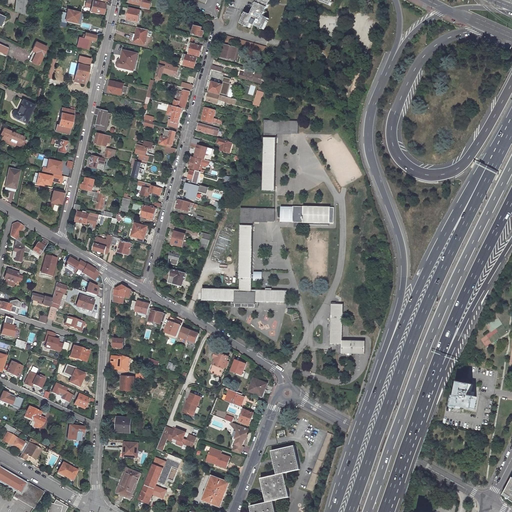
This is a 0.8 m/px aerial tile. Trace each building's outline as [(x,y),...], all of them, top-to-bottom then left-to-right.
[(16,0),(15,11),(17,12),(20,13),(27,16),(28,0),(16,0)] [(90,10),(103,13),(105,4),(92,1),(92,0),(86,0),(85,6),(90,7),(90,10)] [(130,0),(130,3),(141,5),(140,8),(153,10),(154,3),(152,3),(152,0),(130,0)] [(241,24),(250,27),(251,24),(263,29),(268,18),(263,16),(269,0),(321,0),(330,3),(330,0),(256,0),(250,15),(246,13),(241,24)] [(81,11),(67,8),(66,12),(64,20),(67,21),(78,23),(81,11)] [(141,11),(129,9),(127,19),(127,20),(127,23),(133,25),(134,21),(138,22),(141,11)] [(64,20),(66,12),(61,11),(58,26),(65,27),(67,21),(64,20)] [(17,19),(24,22),(27,16),(20,13),(17,19)] [(204,29),(194,26),(192,34),(202,37),(204,29)] [(145,44),(148,30),(138,27),(134,42),(145,44)] [(97,35),(85,32),(83,37),(83,38),(91,40),(95,41),(97,35)] [(76,47),(89,50),(91,40),(83,38),(83,37),(79,36),(76,47)] [(224,42),(247,48),(263,52),(265,46),(226,36),(224,42)] [(199,57),(202,46),(204,47),(206,41),(195,38),(191,37),(190,43),(191,43),(188,54),(199,57)] [(46,47),(36,42),(32,50),(36,52),(32,62),(38,65),(46,47)] [(8,47),(0,43),(0,52),(6,56),(8,47)] [(221,57),(228,59),(233,61),(236,48),(225,45),(221,57)] [(134,70),(137,55),(124,52),(121,61),(120,61),(119,61),(118,63),(118,65),(118,66),(119,67),(120,67),(134,70)] [(197,57),(186,55),(183,65),(194,68),(197,57)] [(160,80),(164,67),(165,67),(168,66),(169,63),(160,61),(158,66),(155,79),(160,80)] [(90,66),(77,63),(74,75),(86,78),(87,78),(90,66)] [(246,79),(261,83),(263,76),(256,74),(255,77),(240,73),(239,77),(246,79)] [(86,78),(74,75),(73,81),(85,84),(86,78)] [(123,84),(111,81),(109,92),(121,95),(123,84)] [(227,86),(211,81),(209,91),(224,95),(227,86)] [(184,109),(188,92),(181,90),(181,92),(177,91),(175,100),(174,100),(172,106),(182,108),(183,109),(184,109)] [(219,95),(208,93),(208,95),(207,99),(217,102),(218,99),(230,102),(231,98),(230,98),(219,95)] [(33,104),(22,99),(17,111),(16,110),(15,111),(14,111),(13,112),(12,113),(12,114),(12,115),(12,116),(14,117),(25,122),(33,104)] [(172,116),(171,122),(169,121),(167,126),(177,128),(182,108),(172,106),(171,105),(170,105),(169,105),(167,114),(172,116)] [(62,107),(58,124),(56,131),(68,134),(70,127),(73,110),(62,107)] [(216,111),(205,108),(202,120),(212,123),(213,121),(214,118),(216,111)] [(107,113),(101,112),(101,110),(97,109),(95,115),(99,116),(97,127),(106,129),(107,125),(105,125),(107,113)] [(296,121),(264,120),(262,190),(275,190),(276,133),(296,133),(296,121)] [(212,127),(199,123),(197,130),(206,132),(217,135),(219,129),(212,127)] [(23,137),(12,131),(11,132),(9,131),(9,130),(2,127),(0,131),(0,133),(3,135),(2,137),(0,140),(5,142),(12,145),(13,143),(22,147),(25,141),(22,139),(23,137)] [(168,138),(163,137),(161,137),(159,145),(166,146),(168,147),(170,147),(170,146),(172,146),(175,132),(170,131),(169,133),(168,133),(167,134),(169,134),(168,138)] [(95,145),(105,147),(106,143),(108,137),(97,134),(96,138),(94,137),(93,140),(96,140),(95,145)] [(58,147),(57,150),(63,152),(66,141),(59,139),(58,146),(57,145),(58,140),(56,140),(55,144),(55,146),(58,147)] [(226,148),(228,143),(230,144),(230,142),(218,139),(217,143),(221,144),(220,151),(226,153),(230,154),(231,149),(229,149),(226,148)] [(153,143),(140,140),(135,159),(136,160),(147,162),(149,156),(146,156),(147,148),(151,149),(153,143)] [(212,149),(198,145),(191,143),(190,146),(197,148),(194,157),(202,159),(204,160),(206,152),(211,154),(211,151),(212,149)] [(106,149),(105,155),(103,154),(102,157),(110,159),(112,150),(106,149)] [(194,157),(192,156),(190,167),(189,168),(200,171),(202,164),(206,166),(209,164),(210,161),(204,160),(202,159),(194,157)] [(105,160),(92,157),(89,171),(96,172),(97,169),(104,171),(105,164),(104,164),(105,160)] [(42,167),(41,171),(60,175),(60,171),(59,170),(60,165),(59,164),(59,161),(47,159),(45,167),(42,167)] [(141,162),(136,161),(136,160),(135,159),(133,159),(132,164),(131,166),(134,167),(133,172),(138,173),(139,169),(143,170),(144,164),(141,163),(141,162)] [(19,170),(8,167),(7,172),(8,172),(6,182),(4,181),(3,188),(14,191),(19,170)] [(93,187),(95,180),(87,178),(86,179),(85,185),(79,184),(78,189),(89,191),(89,188),(93,189),(93,187)] [(198,187),(187,183),(185,189),(190,191),(188,198),(195,200),(198,187)] [(161,189),(152,187),(153,185),(151,184),(150,188),(142,187),(141,194),(148,196),(150,191),(152,192),(160,194),(161,189)] [(62,200),(64,192),(58,191),(53,189),(50,202),(56,203),(56,202),(60,203),(61,200),(62,200)] [(102,210),(104,200),(104,199),(105,195),(89,191),(88,196),(94,197),(93,201),(97,202),(96,209),(102,210)] [(122,198),(120,205),(119,209),(127,211),(130,199),(122,197),(122,198)] [(183,200),(178,199),(176,208),(188,211),(190,204),(193,205),(193,203),(183,201),(183,200)] [(156,209),(144,206),(141,216),(153,220),(156,209)] [(275,221),(275,209),(241,208),(241,228),(239,289),(210,288),(202,288),(202,300),(209,301),(231,301),(234,301),(234,303),(255,304),(255,302),(259,302),(287,302),(287,290),(270,290),(270,289),(265,289),(252,289),(253,221),(275,221)] [(334,208),(282,208),(282,223),(334,224),(334,208)] [(82,213),(78,212),(76,221),(89,224),(89,222),(94,223),(93,227),(96,228),(97,224),(97,221),(98,218),(98,217),(99,215),(82,211),(82,213)] [(9,236),(16,240),(24,227),(17,222),(12,224),(9,236)] [(130,235),(143,239),(147,226),(145,226),(134,223),(130,235)] [(202,239),(198,251),(204,253),(212,233),(206,231),(203,239),(202,239)] [(184,235),(174,232),(171,244),(181,247),(184,235)] [(93,249),(105,252),(108,252),(110,243),(112,236),(112,235),(108,234),(106,239),(97,236),(96,240),(93,249)] [(122,238),(112,236),(110,243),(114,244),(114,240),(121,241),(118,252),(128,254),(131,243),(121,241),(122,238)] [(31,251),(39,256),(44,248),(37,243),(31,251)] [(15,245),(13,251),(12,251),(11,257),(15,257),(14,261),(21,263),(24,252),(29,253),(30,250),(25,246),(24,247),(15,245)] [(177,265),(179,256),(179,255),(180,251),(172,249),(171,253),(170,253),(169,257),(171,258),(170,262),(170,263),(177,265)] [(45,255),(40,273),(53,277),(57,258),(45,255)] [(78,262),(69,257),(65,263),(66,264),(64,267),(75,274),(77,269),(76,269),(79,263),(78,262)] [(82,272),(87,264),(80,260),(78,262),(79,263),(76,269),(77,269),(82,272)] [(90,279),(96,269),(87,264),(82,272),(81,273),(90,279)] [(19,273),(7,269),(3,279),(5,280),(15,283),(16,284),(17,282),(19,275),(19,273)] [(95,281),(99,273),(96,269),(90,279),(95,281)] [(185,273),(172,270),(169,282),(181,285),(185,273)] [(67,286),(57,283),(54,291),(62,295),(64,295),(67,286)] [(92,285),(88,283),(85,292),(97,296),(98,287),(92,285)] [(115,289),(114,302),(124,304),(125,304),(126,298),(130,299),(132,290),(123,285),(121,286),(115,289)] [(62,295),(54,291),(52,299),(50,308),(57,310),(62,295)] [(50,308),(52,299),(32,293),(30,300),(38,302),(38,304),(41,304),(41,305),(50,308)] [(95,300),(79,295),(75,307),(91,312),(95,300)] [(151,303),(138,300),(137,302),(135,310),(135,312),(148,315),(151,303)] [(0,309),(17,315),(19,308),(8,304),(0,301),(0,309)] [(124,304),(114,302),(112,311),(122,313),(124,304)] [(342,304),(329,304),(329,344),(341,344),(342,353),(364,353),(364,340),(342,340),(342,304)] [(47,317),(47,319),(53,321),(57,310),(50,308),(47,317)] [(164,313),(151,309),(148,321),(161,325),(164,313)] [(40,315),(38,321),(45,324),(47,319),(47,317),(40,315)] [(84,322),(67,316),(64,325),(81,331),(84,322)] [(3,323),(0,333),(0,334),(13,338),(16,326),(12,325),(13,319),(5,317),(3,323)] [(182,325),(169,320),(164,332),(177,337),(182,325)] [(192,330),(184,327),(180,337),(188,340),(192,330)] [(200,333),(192,330),(188,340),(196,344),(200,333)] [(61,339),(48,336),(44,348),(57,352),(61,339)] [(122,339),(114,338),(114,347),(124,348),(124,339),(122,339)] [(90,351),(73,345),(69,357),(86,363),(90,351)] [(227,356),(215,351),(212,357),(214,357),(209,372),(219,376),(227,356)] [(113,369),(118,370),(118,371),(128,372),(129,357),(123,355),(123,356),(112,355),(111,362),(114,363),(113,369)] [(245,364),(234,360),(230,370),(241,374),(245,364)] [(18,378),(23,367),(11,361),(5,373),(18,378)] [(175,365),(168,363),(166,369),(173,371),(175,365)] [(63,372),(71,377),(75,369),(75,367),(67,364),(63,372)] [(80,388),(86,374),(75,369),(71,377),(68,383),(80,388)] [(136,378),(144,378),(145,369),(136,369),(136,376),(136,378)] [(36,374),(29,371),(23,384),(31,388),(32,385),(31,384),(35,375),(36,374)] [(35,375),(31,384),(32,385),(41,389),(45,380),(35,375)] [(121,375),(120,391),(135,392),(136,378),(136,376),(121,375)] [(259,393),(261,388),(263,389),(265,383),(252,378),(247,390),(255,394),(256,394),(258,393),(259,393)] [(67,388),(55,383),(51,392),(57,395),(58,393),(62,395),(60,399),(70,403),(73,395),(65,392),(67,388)] [(474,386),(460,383),(457,397),(455,396),(453,408),(461,410),(461,407),(475,410),(477,398),(474,398),(475,394),(472,393),(474,386)] [(238,393),(229,389),(225,401),(242,407),(246,397),(238,394),(238,393)] [(2,391),(0,395),(0,401),(9,405),(11,406),(14,398),(8,396),(9,394),(2,391)] [(89,398),(78,393),(73,405),(84,410),(89,398)] [(200,397),(190,393),(187,401),(186,400),(182,411),(192,415),(196,405),(197,405),(200,397)] [(108,400),(118,401),(118,400),(135,401),(135,405),(138,406),(138,397),(131,397),(131,399),(123,399),(123,396),(108,395),(108,400)] [(14,397),(14,398),(11,406),(9,405),(8,407),(19,411),(23,399),(17,396),(16,397),(14,397)] [(135,401),(118,400),(118,401),(117,413),(134,414),(135,405),(135,401)] [(32,426),(37,428),(38,428),(40,428),(41,427),(42,426),(45,419),(40,416),(42,412),(29,406),(23,417),(34,422),(32,426)] [(255,413),(244,409),(239,422),(250,426),(255,413)] [(133,417),(117,416),(116,433),(131,434),(133,417)] [(250,429),(233,422),(231,422),(230,425),(237,432),(234,439),(236,440),(234,445),(243,448),(243,446),(246,439),(247,440),(249,434),(248,434),(250,429)] [(16,430),(10,426),(9,425),(7,428),(9,429),(8,431),(13,434),(16,430)] [(84,434),(85,427),(68,425),(66,440),(81,441),(82,434),(84,434)] [(185,439),(187,432),(177,428),(176,430),(166,426),(157,449),(163,451),(168,440),(172,442),(173,439),(178,441),(177,444),(183,447),(184,445),(193,448),(197,437),(189,434),(187,440),(185,439)] [(22,441),(6,432),(2,439),(14,447),(13,448),(20,451),(24,444),(26,441),(23,440),(22,441)] [(333,436),(326,434),(306,489),(312,492),(333,436)] [(28,457),(35,461),(41,450),(33,445),(36,441),(31,438),(19,458),(26,461),(28,457)] [(139,442),(123,441),(122,457),(138,458),(139,442)] [(244,446),(243,446),(243,448),(234,445),(232,451),(241,454),(244,446)] [(205,458),(216,461),(215,464),(225,467),(229,456),(219,452),(220,450),(209,446),(205,458)] [(295,446),(272,451),(277,475),(284,473),(300,470),(295,446)] [(182,458),(168,452),(167,456),(180,462),(182,458)] [(156,456),(153,463),(165,468),(168,461),(156,456)] [(78,470),(63,462),(57,473),(72,481),(78,470)] [(165,468),(153,463),(145,484),(156,488),(158,485),(165,468)] [(0,482),(16,492),(20,494),(27,482),(0,466),(0,482)] [(142,473),(126,467),(116,493),(132,499),(142,473)] [(289,497),(284,473),(277,475),(261,479),(266,502),(274,501),(289,497)] [(232,482),(213,475),(203,501),(222,508),(232,482)] [(44,492),(27,482),(20,494),(16,492),(13,497),(33,509),(41,497),(44,492)] [(156,488),(145,484),(139,499),(150,504),(154,494),(156,488)] [(156,488),(154,494),(163,497),(167,488),(158,485),(156,488)] [(64,511),(68,507),(56,500),(53,504),(50,503),(47,511),(64,511)] [(266,502),(251,506),(252,511),(276,511),(274,501),(266,502)]
